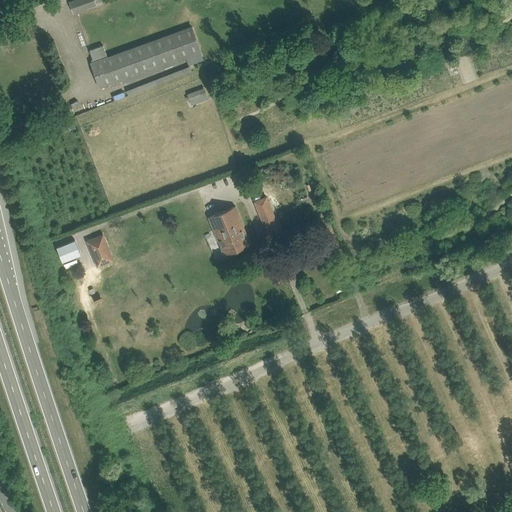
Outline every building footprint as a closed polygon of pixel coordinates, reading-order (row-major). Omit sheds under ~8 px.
[(94,0),(71,0),(68,1),(72,13),(96,5),(94,0)] [(93,59),(95,62),(91,63),(99,87),(200,51),(192,28),(107,58),(103,45),(89,50),(93,59)] [(187,94),(191,105),(208,99),(204,88),(187,94)] [(261,175),(254,178),(260,195),(268,192),(261,175)] [(266,197),(254,202),(268,236),(280,231),(266,197)] [(236,206),(208,218),(223,255),(251,243),(236,206)] [(97,266),(105,262),(102,254),(109,252),(102,235),(88,241),(97,266)]
